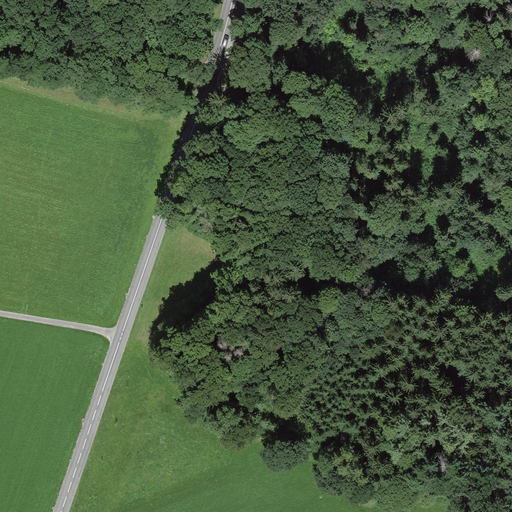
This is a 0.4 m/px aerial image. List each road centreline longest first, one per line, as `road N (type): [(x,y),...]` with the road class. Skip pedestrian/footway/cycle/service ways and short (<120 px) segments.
road 1 (tertiary): [(233,0),(61,511)]
road 2 (track): [(511,395),(492,377),(407,405),(363,424),(302,469)]
road 3 (track): [(302,469),(219,416),(121,337)]
road 4 (track): [(0,313),(121,337)]
